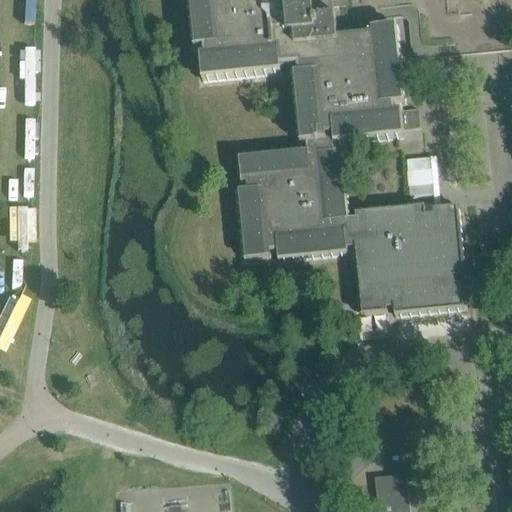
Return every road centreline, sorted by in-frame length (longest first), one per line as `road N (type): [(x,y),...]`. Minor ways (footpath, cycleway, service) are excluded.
road 1 (unclassified): [(53,0),(50,299),(38,417)]
road 2 (residential): [(302,492),(298,434),(329,382),(362,358),(511,337)]
road 3 (unclassified): [(38,417),(302,492)]
